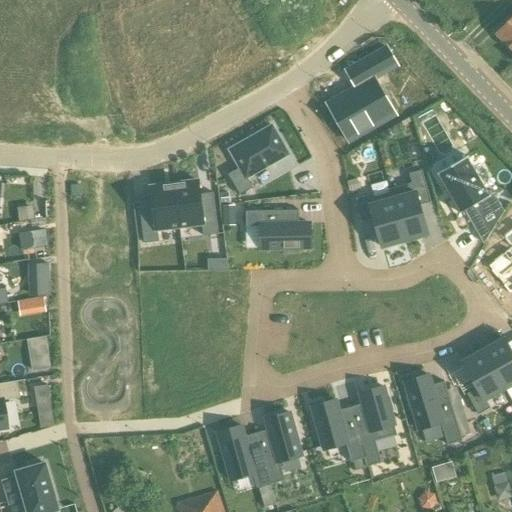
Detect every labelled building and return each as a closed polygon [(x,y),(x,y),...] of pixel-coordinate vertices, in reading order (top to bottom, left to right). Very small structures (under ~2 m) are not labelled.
[(84,0),(92,9),(102,0),(84,0)] [(133,2),(130,0),(102,0),(92,9),(105,27),(133,2)] [(511,18),(496,34),(508,46),(509,50),(511,52),(511,18)] [(137,71),(156,107),(176,96),(160,71),(170,65),(158,44),(149,50),(155,61),(137,71)] [(387,47),(360,63),(368,77),(395,61),(387,47)] [(16,89),(19,56),(1,53),(0,62),(0,110),(1,94),(16,95),(16,89)] [(40,70),(37,109),(59,111),(61,82),(74,82),(74,61),(63,61),(63,70),(40,70)] [(120,96),(132,118),(156,107),(137,71),(117,83),(112,73),(101,79),(110,101),(120,96)] [(374,77),(327,104),(349,141),(395,114),(374,77)] [(239,166),(228,173),(239,193),(253,185),(248,177),(289,154),(271,123),(228,147),(239,166)] [(466,153),(435,168),(438,174),(439,174),(448,189),(453,198),(461,212),(459,212),(460,213),(465,211),(469,208),(477,222),(499,209),(497,208),(501,205),(494,192),(488,195),(467,158),(468,157),(466,153)] [(413,188),(391,194),(404,240),(427,234),(419,204),(430,201),(422,172),(410,175),(413,188)] [(198,180),(174,183),(179,225),(201,223),(203,234),(218,233),(213,191),(199,193),(198,180)] [(152,199),(139,201),(144,242),(159,240),(157,228),(179,225),(174,183),(150,186),(152,199)] [(368,194),(355,198),(362,221),(373,217),(381,247),(404,240),(391,194),(370,200),(368,194)] [(34,209),(17,211),(19,222),(35,219),(34,209)] [(246,211),(246,226),(260,226),(260,248),(285,248),(285,251),(299,251),(299,248),(309,248),(309,224),(300,224),(289,224),(289,210),(246,211)] [(509,251),(486,267),(506,297),(511,292),(511,240),(505,245),(509,251)] [(211,258),(211,270),(226,270),(226,258),(211,258)] [(238,305),(240,284),(212,282),(210,302),(238,305)] [(30,296),(48,295),(51,295),(51,285),(48,285),(30,285),(30,296)] [(0,304),(8,303),(6,288),(0,289),(0,304)] [(158,293),(146,293),(146,301),(158,301),(158,293)] [(43,299),(30,301),(32,312),(45,310),(43,299)] [(236,325),(238,305),(210,302),(208,323),(236,325)] [(147,322),(159,322),(158,312),(147,312),(147,322)] [(159,332),(159,322),(147,322),(147,332),(159,332)] [(234,346),(236,325),(208,323),(206,344),(234,346)] [(32,335),(34,367),(54,365),(52,333),(32,335)] [(511,352),(503,336),(482,348),(505,388),(511,384),(511,352)] [(231,367),(234,346),(206,344),(204,364),(231,367)] [(482,348),(461,359),(477,388),(466,394),(478,414),(490,408),(485,399),(505,388),(482,348)] [(148,365),(160,364),(160,354),(148,355),(148,365)] [(160,364),(148,365),(148,375),(161,374),(160,364)] [(229,387),(231,367),(204,364),(201,384),(229,387)] [(428,374),(406,381),(420,428),(441,422),(448,444),(462,440),(461,436),(458,425),(447,389),(445,382),(432,386),(428,374)] [(0,429),(8,429),(4,400),(20,398),(17,381),(0,383),(0,429)] [(365,411),(352,415),(364,456),(363,456),(365,464),(380,460),(374,439),(396,433),(382,384),(359,390),(365,411)] [(48,385),(35,387),(37,401),(40,418),(41,428),(54,426),(48,385)] [(333,397),(310,404),(323,451),(346,445),(350,459),(363,456),(364,456),(352,415),(339,418),(333,397)] [(271,435),(258,439),(271,483),(284,479),(283,476),(279,461),(302,455),(289,411),(267,418),(269,428),(271,435)] [(458,425),(461,436),(471,433),(467,422),(458,425)] [(241,425),(218,431),(231,478),(252,472),(256,484),(256,485),(257,487),(271,483),(258,439),(246,442),(244,435),(241,425)] [(23,495),(8,499),(11,511),(48,511),(58,509),(45,463),(42,464),(41,460),(28,464),(29,468),(16,471),(17,475),(23,495)] [(441,479),(457,474),(454,460),(437,464),(441,479)] [(503,498),(511,494),(511,478),(509,469),(495,473),(503,498)] [(224,511),(218,490),(177,502),(180,511),(224,511)]
